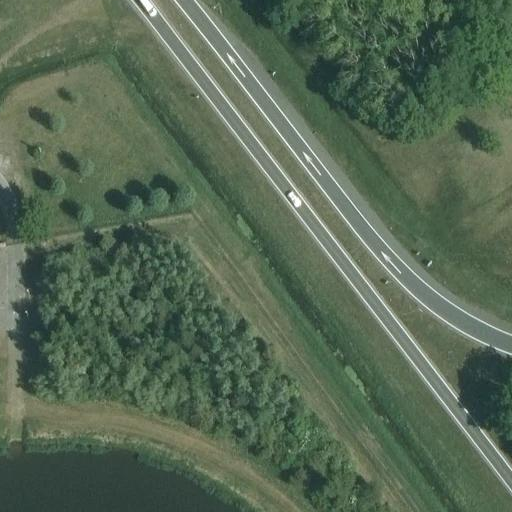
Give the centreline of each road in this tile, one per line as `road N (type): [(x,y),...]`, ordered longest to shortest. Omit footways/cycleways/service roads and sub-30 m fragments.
road 1 (motorway): [(141,0),(511,486)]
road 2 (motorway): [(511,345),(469,327),(395,266),(182,0)]
